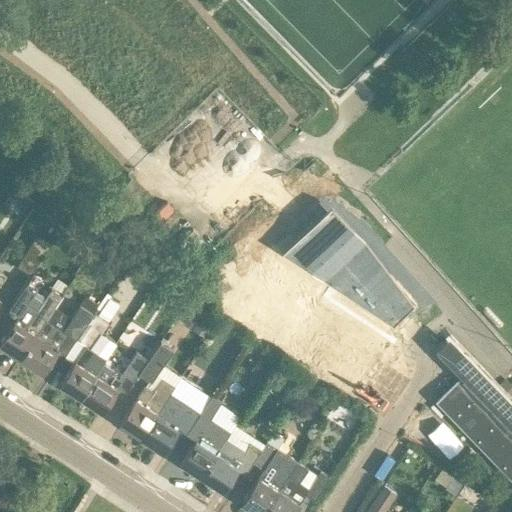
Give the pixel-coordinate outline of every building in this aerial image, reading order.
[(365,241),(333,206),(283,251),(393,325),(414,306),(365,241)] [(82,252),(87,244),(76,237),(61,228),(54,239),(70,248),(71,245),(82,252)] [(30,275),(50,245),(37,236),(16,266),(30,275)] [(37,330),(52,305),(59,294),(49,288),(35,309),(26,303),(35,288),(25,282),(7,310),(16,316),(0,339),(0,345),(20,359),(37,330)] [(62,329),(76,338),(93,313),(79,303),(62,329)] [(76,338),(75,340),(89,348),(106,321),(93,313),(76,338)] [(201,315),(192,328),(204,337),(213,324),(201,315)] [(41,372),(58,344),(37,330),(20,359),(41,372)] [(511,398),(451,335),(435,349),(463,379),(459,383),(456,380),(436,400),(511,478),(511,398)] [(145,380),(149,383),(161,363),(170,349),(156,340),(146,357),(135,374),(145,380)] [(128,387),(135,374),(146,357),(136,351),(118,378),(111,374),(114,370),(102,363),(100,366),(101,366),(81,398),(101,411),(120,382),(128,387)] [(101,366),(100,366),(79,352),(75,359),(74,359),(59,383),(81,398),(101,366)] [(282,397),(294,378),(281,370),(269,388),(282,397)] [(141,437),(165,400),(167,398),(165,397),(172,385),(159,377),(150,391),(141,385),(118,423),(141,437)] [(317,390),(313,385),(306,387),(304,393),(308,398),(315,397),(317,390)] [(187,435),(201,413),(189,405),(181,417),(172,411),(174,406),(165,400),(141,437),(161,450),(176,428),(187,435)] [(201,477),(226,439),(225,437),(216,451),(208,446),(218,431),(210,426),(213,421),(201,413),(187,435),(194,439),(179,463),(201,477)] [(225,437),(226,439),(201,477),(221,490),(235,469),(244,475),(252,463),(260,450),(264,444),(233,424),(225,437)] [(260,450),(252,463),(262,470),(277,447),(283,437),(273,430),(264,444),(260,450)] [(262,470),(259,475),(258,474),(239,502),(254,511),(265,511),(298,461),(285,453),(277,447),(262,470)] [(321,470),(309,489),(299,482),(308,468),(298,461),(265,511),(294,511),(306,494),(314,499),(329,475),(321,470)] [(455,494),(462,483),(452,477),(445,488),(455,494)] [(383,511),(397,492),(383,483),(364,511),(383,511)] [(504,511),(506,510),(493,501),(485,511),(504,511)]
